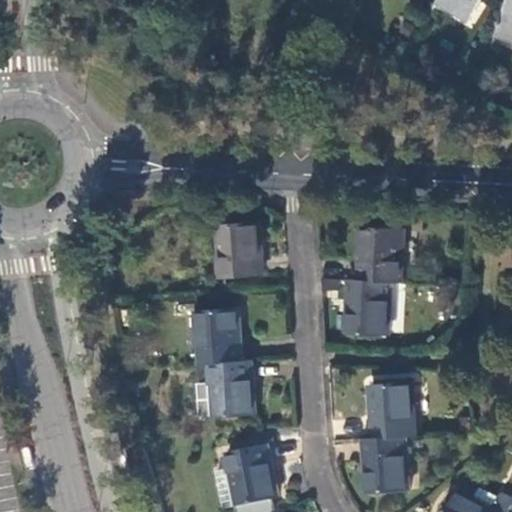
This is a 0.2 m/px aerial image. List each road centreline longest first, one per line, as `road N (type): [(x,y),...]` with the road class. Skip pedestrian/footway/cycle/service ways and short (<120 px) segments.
road 1 (residential): [(298,176),(318,433),(327,493),(340,511)]
road 2 (tertiary): [(111,511),(70,335),(62,215)]
road 3 (tertiary): [(0,227),(72,511)]
road 4 (residential): [(298,176),(511,187)]
road 5 (residential): [(87,163),(298,176)]
